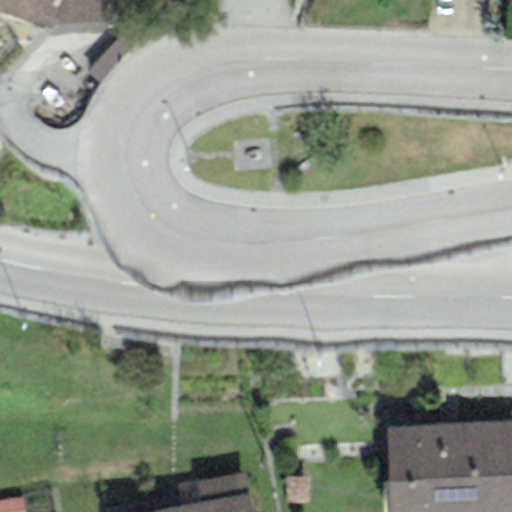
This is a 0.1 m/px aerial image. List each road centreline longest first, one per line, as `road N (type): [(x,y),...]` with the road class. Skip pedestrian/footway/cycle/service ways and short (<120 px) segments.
road 1 (tertiary): [(511,210),(227,253),(153,221),(126,160),(137,115),(154,95),(218,70),(309,63),(511,73)]
road 2 (tertiary): [(0,266),(148,292),(511,302)]
